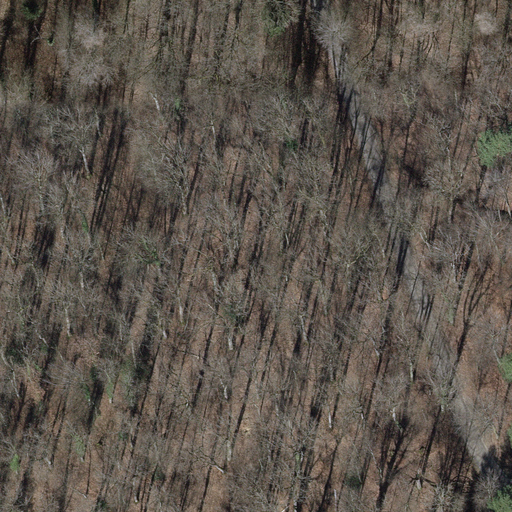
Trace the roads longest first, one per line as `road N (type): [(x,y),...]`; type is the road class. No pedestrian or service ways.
road 1 (track): [(318,0),(479,466),(511,495)]
road 2 (track): [(359,119),(475,194),(511,208)]
